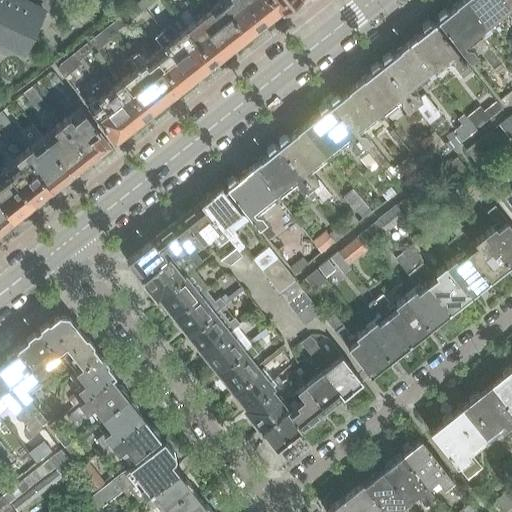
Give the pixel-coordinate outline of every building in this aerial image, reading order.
[(0,0),(0,38),(21,49),(41,9),(45,11),(50,0),(0,0)] [(154,0),(139,0),(138,1),(144,9),(154,0)] [(193,20),(184,28),(210,61),(243,35),(217,1),(208,9),(201,0),(198,0),(186,10),(193,20)] [(243,35),(276,9),(269,0),(219,0),(217,1),(243,35)] [(269,0),(276,9),(279,7),(281,10),(293,0),(269,0)] [(461,43),(483,26),(462,0),(458,0),(435,19),(467,59),(474,68),(482,63),(475,54),(470,47),(464,46),(461,43)] [(511,9),(504,0),(462,0),(483,26),(505,9),(507,12),(507,19),(511,24),(511,9)] [(144,9),(138,1),(125,12),(131,19),(144,9)] [(124,24),(119,17),(106,27),(111,34),(124,24)] [(433,22),(406,43),(427,70),(450,52),(452,56),(451,62),(456,68),(463,77),(471,71),(464,62),(433,22)] [(177,87),(210,61),(184,28),(176,34),(168,25),(153,37),(160,47),(151,54),(177,87)] [(111,34),(106,27),(88,40),(96,50),(109,40),(107,38),(111,34)] [(92,50),(86,42),(72,53),(80,63),(90,74),(92,72),(81,59),(92,50)] [(427,70),(406,43),(380,63),(416,108),(423,102),(414,91),(408,90),(405,87),(427,70)] [(128,72),(119,80),(145,113),(177,87),(151,54),(143,60),(135,51),(120,63),(128,72)] [(80,63),(72,53),(59,64),(57,69),(64,78),(80,63)] [(416,108),(380,63),(355,83),(376,110),(377,110),(382,116),(399,102),(404,109),(408,114),(416,108)] [(111,140),(145,113),(119,80),(109,87),(101,77),(86,89),(94,99),(85,106),(111,140)] [(51,98),(38,82),(32,87),(44,103),(51,98)] [(376,110),(355,83),(329,103),(373,160),(374,160),(382,170),(388,165),(363,132),(356,130),(354,128),(376,110)] [(46,105),(33,89),(25,95),(38,112),(46,105)] [(511,98),(511,90),(498,99),(503,106),(511,98)] [(479,106),(466,117),(475,129),(501,108),(495,101),(482,111),(479,106)] [(329,103),(303,124),(324,151),(346,134),(349,138),(348,143),(366,166),(373,160),(329,103)] [(15,111),(10,104),(0,111),(0,123),(2,127),(13,139),(22,131),(10,116),(15,111)] [(66,116),(59,122),(88,158),(107,143),(79,106),(76,108),(79,111),(69,119),(66,116)] [(511,112),(497,125),(511,142),(511,112)] [(474,129),(466,119),(452,130),(460,140),(474,129)] [(42,140),(68,174),(88,158),(59,122),(51,128),(53,131),(42,140)] [(324,151),(303,124),(277,144),(321,200),(328,195),(316,179),(312,173),(305,171),(302,168),(324,151)] [(443,153),(459,140),(454,134),(438,147),(443,153)] [(484,134),(464,150),(479,170),(496,157),(493,154),(497,151),(484,134)] [(438,137),(430,144),(434,149),(442,143),(438,137)] [(28,146),(21,152),(49,189),(68,174),(42,140),(31,149),(28,146)] [(321,200),(277,144),(251,164),(273,191),(295,175),(297,178),(296,184),(302,190),(310,201),(315,197),(318,203),(321,200)] [(434,149),(428,153),(433,160),(439,156),(434,149)] [(15,163),(4,171),(30,204),(49,189),(21,152),(12,159),(15,163)] [(470,176),(455,156),(441,167),(456,187),(470,176)] [(403,185),(423,169),(416,161),(412,165),(405,157),(392,168),(389,165),(382,171),(392,184),(398,179),(403,185)] [(273,191),(251,164),(225,185),(268,238),(275,232),(259,213),(253,212),(251,208),(273,191)] [(0,205),(11,219),(30,204),(4,171),(0,174),(0,205)] [(436,201),(422,183),(417,187),(430,205),(436,201)] [(246,219),(221,188),(219,185),(198,201),(242,254),(247,250),(232,230),(246,219)] [(419,213),(430,205),(417,187),(406,195),(419,213)] [(370,210),(351,188),(342,196),(361,218),(370,210)] [(503,196),(511,207),(511,190),(511,189),(503,196)] [(179,216),(197,239),(199,242),(211,232),(234,261),(242,254),(198,201),(179,216)] [(405,216),(394,204),(375,219),(383,228),(386,232),(405,216)] [(499,219),(484,232),(508,263),(511,259),(511,227),(493,204),(485,210),(492,218),(495,215),(499,219)] [(0,228),(11,219),(0,205),(0,228)] [(338,226),(344,232),(357,220),(352,214),(338,226)] [(179,216),(150,239),(159,250),(165,258),(180,277),(186,272),(192,268),(192,267),(201,260),(194,252),(190,252),(186,247),(197,239),(179,216)] [(383,228),(375,219),(355,235),(363,245),(383,228)] [(344,232),(338,226),(337,224),(327,233),(324,229),(309,241),(320,253),(344,232)] [(454,235),(488,278),(508,263),(484,232),(468,244),(465,240),(469,237),(462,229),(454,235)] [(460,249),(444,263),(469,294),(488,278),(454,235),(447,240),(454,249),(457,246),(460,249)] [(165,258),(159,250),(150,239),(129,255),(129,265),(140,278),(165,258)] [(405,253),(414,266),(449,310),(469,294),(444,263),(428,276),(425,272),(429,269),(409,244),(402,250),(405,253)] [(259,270),(275,257),(267,246),(250,259),(259,270)] [(349,268),(336,251),(328,257),(342,274),(349,268)] [(405,294),(430,325),(449,310),(414,266),(405,253),(398,259),(415,280),(418,278),(421,281),(405,294)] [(267,281),(284,268),(275,257),(259,270),(267,281)] [(294,273),(306,264),(301,257),(289,267),(294,273)] [(180,277),(165,258),(140,278),(154,297),(157,295),(180,277)] [(180,277),(157,295),(158,296),(160,298),(172,314),(204,289),(207,287),(192,268),(186,272),(180,277)] [(276,292),(293,279),(284,268),(267,281),(276,292)] [(312,289),(324,280),(315,268),(303,277),(312,289)] [(285,303),(301,290),(293,279),(276,292),(285,303)] [(243,290),(240,286),(221,300),(224,304),(243,290)] [(204,289),(172,314),(187,333),(218,309),(224,304),(221,300),(219,297),(213,301),(204,289)] [(293,314),(310,300),(301,290),(285,303),(293,314)] [(430,325),(405,294),(389,306),(386,302),(389,300),(382,291),(375,296),(410,340),(430,325)] [(381,312),(365,325),(390,356),(410,340),(375,296),(368,302),(376,311),(378,309),(381,312)] [(302,325),(319,311),(310,300),(293,314),(302,325)] [(237,317),(241,321),(256,308),(252,302),(246,307),(248,309),(237,317)] [(62,309),(36,330),(54,353),(63,346),(80,333),(62,309)] [(218,309),(187,333),(202,351),(235,325),(238,323),(233,316),(227,321),(218,309)] [(368,373),(390,356),(365,325),(348,338),(345,334),(349,332),(334,312),(325,319),(368,373)] [(217,371),(242,350),(271,327),(269,324),(248,341),(235,325),(202,351),(217,371)] [(13,348),(16,352),(36,378),(46,370),(41,363),(54,353),(36,330),(13,348)] [(80,367),(97,354),(80,333),(63,346),(80,367)] [(300,343),(310,356),(342,394),(360,379),(340,353),(330,361),(310,336),(300,343)] [(283,349),(283,345),(263,360),(265,363),(283,349)] [(217,371),(232,390),(257,369),(242,350),(217,371)] [(36,378),(16,352),(0,364),(0,376),(32,417),(39,411),(27,396),(29,394),(24,387),(36,378)] [(83,397),(110,377),(112,374),(97,354),(80,367),(74,371),(83,383),(76,388),(83,397)] [(315,373),(303,383),(324,409),(342,394),(310,356),(305,360),(315,373)] [(297,365),(292,369),(298,375),(302,372),(297,365)] [(511,365),(490,383),(511,410),(511,365)] [(265,378),(257,369),(232,390),(246,408),(282,381),(274,371),(265,378)] [(0,376),(0,406),(5,403),(10,409),(11,408),(23,424),(32,417),(0,376)] [(99,418),(126,397),(110,377),(83,397),(63,413),(71,424),(91,408),(99,418)] [(244,410),(259,429),(285,408),(276,397),(287,387),(282,381),(246,408),(244,410)] [(298,407),(289,414),(301,427),(324,409),(303,383),(296,389),(303,398),(296,404),(298,407)] [(511,410),(490,383),(460,407),(483,436),(502,421),(505,425),(511,434),(511,410)] [(98,452),(142,417),(126,397),(99,418),(108,429),(90,443),(98,452)] [(483,436),(460,407),(429,432),(456,465),(468,456),(464,451),(483,436)] [(301,427),(289,414),(285,408),(259,429),(270,444),(280,445),(301,427)] [(159,438),(158,437),(142,417),(98,452),(101,456),(108,455),(114,450),(116,453),(123,448),(132,459),(159,438)] [(64,447),(71,441),(61,428),(53,434),(64,447)] [(420,438),(401,453),(426,485),(437,476),(444,484),(452,478),(420,438)] [(178,470),(171,462),(172,460),(173,459),(173,457),(174,456),(174,454),(173,453),(163,440),(128,467),(132,472),(127,476),(123,472),(112,480),(121,491),(127,486),(137,478),(148,493),(178,470)] [(71,441),(64,447),(75,460),(82,454),(71,441)] [(48,460),(53,467),(65,457),(60,450),(48,460)] [(401,453),(382,469),(407,501),(408,500),(418,492),(425,500),(433,494),(426,485),(401,453)] [(60,475),(72,465),(65,457),(53,467),(60,475)] [(54,468),(48,460),(41,465),(47,473),(54,468)] [(103,482),(87,461),(76,470),(92,491),(103,482)] [(34,469),(27,475),(34,483),(40,478),(34,469)] [(55,469),(47,476),(53,483),(61,477),(55,469)] [(407,501),(382,469),(363,484),(379,503),(385,511),(398,511),(396,509),(407,501)] [(163,511),(176,511),(198,496),(178,470),(148,493),(163,511)] [(27,475),(20,480),(27,489),(34,483),(27,475)] [(20,480),(14,485),(20,494),(27,489),(20,480)] [(83,503),(83,509),(85,511),(93,511),(121,491),(112,480),(83,503)] [(361,482),(345,495),(358,511),(368,511),(379,503),(363,484),(361,482)] [(36,484),(28,490),(34,498),(42,491),(36,484)] [(14,485),(7,490),(14,498),(20,494),(14,485)] [(500,511),(501,511),(511,503),(511,485),(492,501),(500,511)] [(1,495),(7,504),(14,498),(7,490),(1,495)] [(0,511),(7,511),(12,509),(7,504),(1,495),(0,495),(0,511)] [(358,511),(345,495),(330,508),(328,511),(358,511)] [(176,511),(210,511),(198,496),(176,511)] [(473,511),(475,510),(468,502),(455,511),(473,511)]
